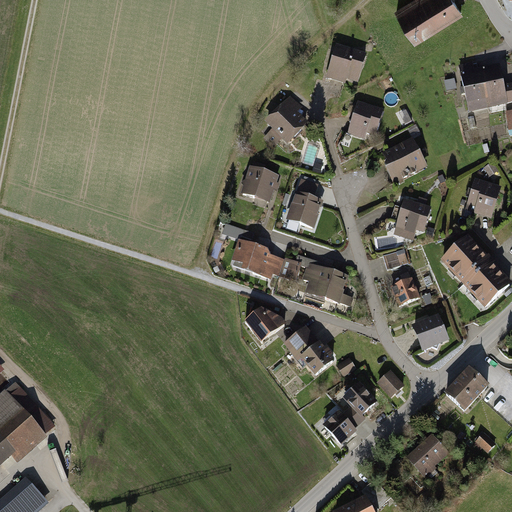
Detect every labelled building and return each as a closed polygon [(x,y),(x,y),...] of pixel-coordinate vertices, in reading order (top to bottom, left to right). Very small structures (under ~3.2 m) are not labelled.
[(453,0),(417,0),(397,12),(414,41),(461,13),(453,0)] [(366,54),(336,44),(324,79),(355,88),(366,54)] [(458,75),(466,112),(511,103),(511,82),(504,84),(502,78),(500,65),(474,71),(472,63),(457,66),(458,75)] [(443,80),(446,93),(456,91),(453,78),(443,80)] [(288,96),(262,124),(271,132),(263,140),(271,148),(279,140),(284,145),(306,123),(297,114),(301,109),(288,96)] [(384,111),(357,103),(347,134),(364,140),(367,132),(376,135),(384,111)] [(376,158),(391,187),(427,168),(412,139),(376,158)] [(246,166),(236,193),(268,204),(278,177),(263,172),(265,166),(253,162),(251,168),(246,166)] [(493,163),(484,169),(489,177),(498,171),(493,163)] [(300,180),(295,194),(314,200),(318,186),(300,180)] [(472,213),(491,219),(501,189),(474,181),(463,218),(470,220),(472,213)] [(294,193),(284,221),(312,230),(321,202),(314,200),(295,194),(294,193)] [(431,210),(402,200),(392,229),(415,237),(416,233),(422,235),(431,210)] [(242,231),(225,225),(221,236),(237,241),(238,242),(242,231)] [(435,231),(428,229),(426,236),(432,238),(435,231)] [(465,237),(438,262),(484,313),(510,288),(465,237)] [(238,242),(237,241),(228,268),(270,281),(272,276),(278,278),(284,262),(267,256),(269,252),(238,242)] [(405,250),(383,257),(387,271),(408,265),(405,250)] [(301,265),(284,260),(284,262),(278,278),(295,284),(301,265)] [(348,278),(309,265),(303,281),(308,283),(303,297),(324,305),(326,301),(350,309),(353,300),(342,296),(348,278)] [(390,290),(397,310),(419,302),(410,274),(399,277),(402,286),(390,290)] [(422,299),(426,307),(434,304),(430,296),(422,299)] [(278,318),(261,310),(246,323),(262,344),(285,326),(278,318)] [(422,352),(448,341),(437,316),(411,327),(422,352)] [(304,330),(285,344),(291,352),(291,353),(303,368),(307,365),(316,376),(333,363),(329,358),(332,356),(326,349),(323,352),(318,345),(317,346),(304,330)] [(348,359),(334,368),(342,379),(355,370),(348,359)] [(469,368),(445,393),(466,413),(490,387),(483,381),(484,379),(476,372),(475,374),(469,368)] [(390,371),(375,384),(388,398),(403,385),(390,371)] [(360,381),(339,400),(349,411),(357,420),(378,401),(360,381)] [(0,464),(7,458),(15,466),(46,439),(43,436),(53,428),(12,382),(0,393),(0,464)] [(336,411),(319,426),(339,448),(355,433),(352,429),(359,423),(357,420),(349,411),(342,417),(336,411)] [(483,433),(474,443),(487,455),(496,445),(483,433)] [(403,461),(423,480),(449,454),(430,435),(403,461)] [(0,503),(0,511),(37,511),(48,503),(27,480),(0,503)] [(373,481),(360,493),(377,511),(390,499),(373,481)] [(368,511),(362,498),(332,511),(368,511)]
